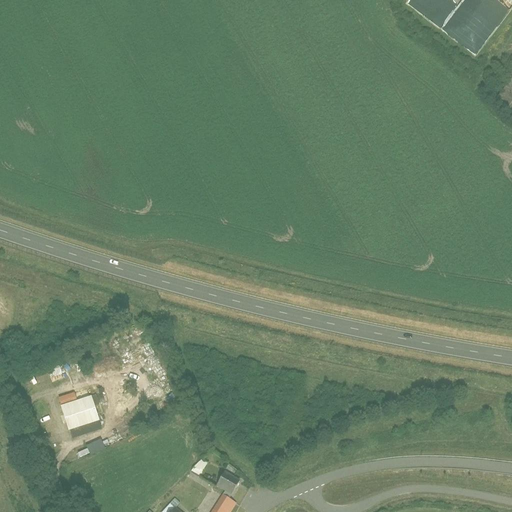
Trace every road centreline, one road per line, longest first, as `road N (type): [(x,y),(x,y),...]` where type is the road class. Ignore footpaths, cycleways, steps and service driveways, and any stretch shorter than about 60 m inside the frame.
road 1 (primary): [(0,231),(214,297),(511,359)]
road 2 (unclassified): [(306,485),(385,462),(511,471)]
road 3 (unclassified): [(344,511),(412,489),(511,502)]
